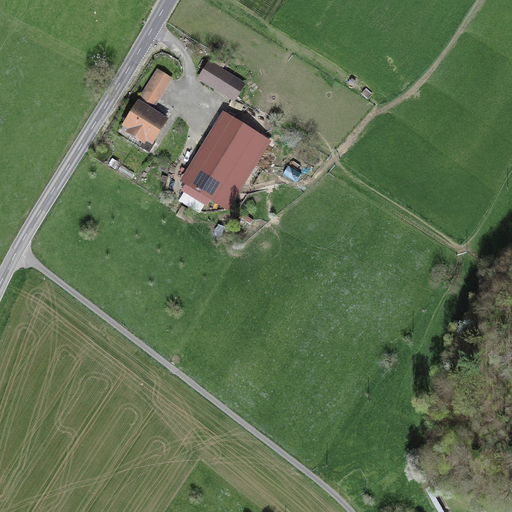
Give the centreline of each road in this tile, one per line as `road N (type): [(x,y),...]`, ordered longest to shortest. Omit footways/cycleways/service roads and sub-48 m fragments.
road 1 (secondary): [(168,0),(0,284)]
road 2 (track): [(511,269),(431,422),(425,449),(435,489)]
